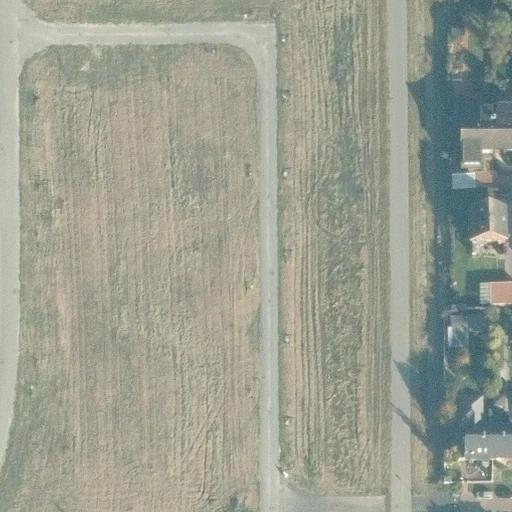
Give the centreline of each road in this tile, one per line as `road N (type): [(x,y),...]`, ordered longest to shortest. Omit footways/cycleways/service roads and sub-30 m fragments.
road 1 (residential): [(3,37),(228,39),(255,50),(265,75),(273,511)]
road 2 (residential): [(3,37),(10,144),(0,389)]
